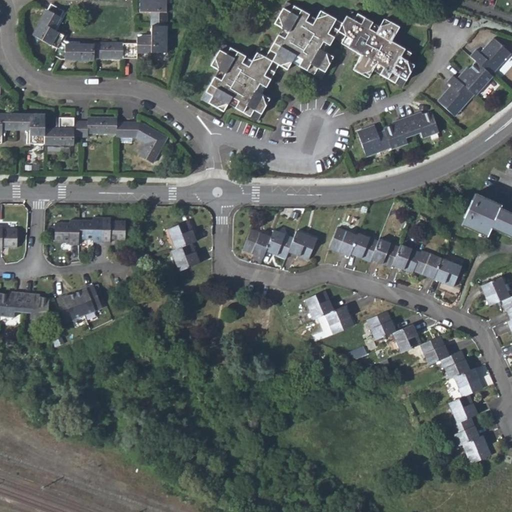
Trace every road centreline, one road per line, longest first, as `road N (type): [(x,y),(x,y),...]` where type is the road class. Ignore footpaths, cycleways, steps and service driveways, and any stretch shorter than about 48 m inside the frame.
road 1 (residential): [(511,403),(482,337),(467,325),(324,274),(297,283),(225,267),(218,194)]
road 2 (residential): [(218,194),(384,187),(454,161),(511,119)]
road 3 (residential): [(448,36),(441,61),(408,98),(329,128),(308,151),(276,155),(220,135),(202,138)]
road 4 (residential): [(202,138),(146,94),(40,84),(13,57),(4,0)]
road 5 (residential): [(39,191),(218,194)]
